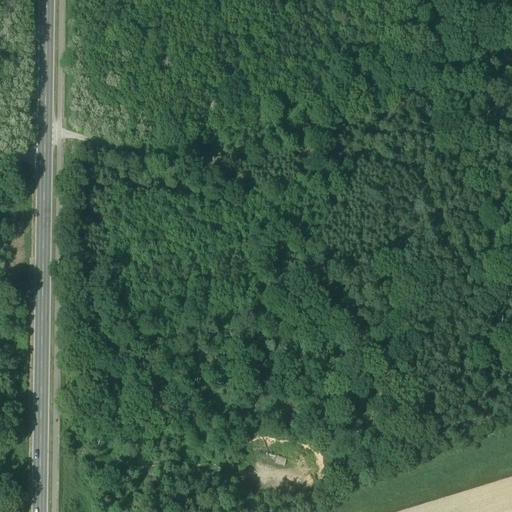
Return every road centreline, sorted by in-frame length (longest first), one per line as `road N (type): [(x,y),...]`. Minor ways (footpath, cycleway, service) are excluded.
road 1 (track): [(43,130),(195,167),(233,161),(416,65),(439,0)]
road 2 (primary): [(39,511),(43,153)]
road 3 (primary): [(43,153),(47,0)]
